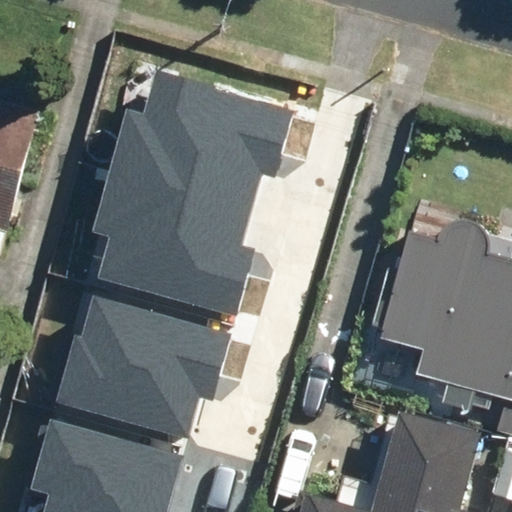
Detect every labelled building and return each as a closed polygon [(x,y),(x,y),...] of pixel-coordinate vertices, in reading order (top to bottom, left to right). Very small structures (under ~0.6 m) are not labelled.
[(115,170),(256,209),(266,175),(279,179),(298,113),(220,91),(221,88),(161,71),(149,115),(132,110),(115,170)] [(0,255),(5,257),(35,169),(43,112),(0,99),(0,255)] [(105,279),(241,317),(260,252),(245,248),(256,209),(115,170),(97,233),(116,238),(105,279)] [(447,240),(419,232),(388,336),(431,349),(425,372),(511,396),(511,238),(499,236),(493,227),(483,220),(465,219),(453,229),(447,240)] [(87,337),(69,332),(47,408),(182,445),(185,436),(193,439),(204,397),(219,401),(237,335),(98,296),(87,337)] [(493,433),(411,410),(384,508),(306,486),(298,511),(487,511),(473,508),(493,433)] [(165,511),(182,456),(51,417),(29,492),(46,497),(41,511),(165,511)]
